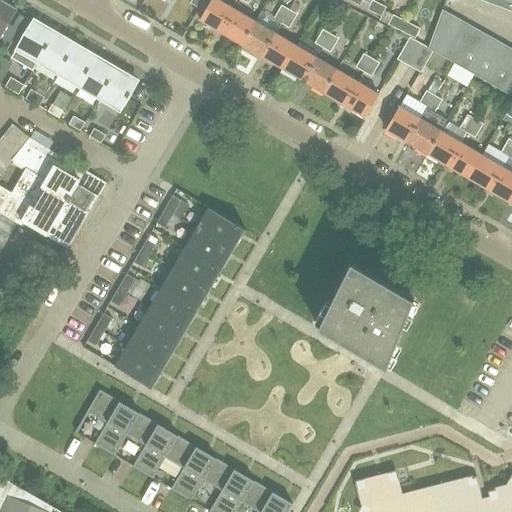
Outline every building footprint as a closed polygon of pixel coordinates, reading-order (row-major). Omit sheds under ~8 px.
[(0,0),(0,39),(17,11),(0,0)] [(199,8),(203,0),(191,0),(190,3),(199,8)] [(221,32),(235,9),(219,0),(212,0),(200,20),(221,32)] [(388,7),(375,0),(370,10),(383,17),(388,7)] [(511,0),(498,0),(497,4),(511,10),(511,0)] [(282,24),(290,10),(282,5),(274,19),(282,24)] [(242,45),(255,21),(235,9),(221,32),(242,45)] [(290,10),(282,24),(290,29),(298,15),(290,10)] [(405,33),(410,23),(396,16),(392,26),(405,33)] [(34,20),(17,50),(38,62),(55,32),(34,20)] [(262,57),(276,34),(255,21),(242,45),(262,57)] [(418,40),(423,30),(410,23),(405,33),(418,40)] [(511,96),(511,50),(463,23),(444,58),(511,96)] [(323,48),(331,34),(323,30),(315,43),(323,48)] [(55,32),(38,62),(59,74),(76,45),(55,32)] [(283,69),(297,46),(276,34),(262,57),(283,69)] [(331,34),(323,48),(332,53),(340,39),(331,34)] [(434,50),(417,41),(411,38),(399,59),(422,71),(434,50)] [(76,45),(59,74),(79,86),(97,57),(76,45)] [(304,81),(317,58),(297,46),(283,69),(304,81)] [(365,72),(373,58),(364,54),(357,68),(365,72)] [(97,57),(79,86),(100,98),(117,69),(97,57)] [(324,93),(338,70),(317,58),(304,81),(324,93)] [(373,58),(365,72),(373,77),(381,63),(373,58)] [(117,69),(100,98),(121,111),(138,81),(117,69)] [(345,105),(359,82),(338,70),(324,93),(345,105)] [(11,78),(6,87),(19,95),(24,86),(11,78)] [(366,118),(376,100),(379,94),(359,82),(345,105),(366,118)] [(32,90),(26,99),(39,107),(45,98),(32,90)] [(426,109),(434,95),(427,91),(419,104),(426,109)] [(434,95),(426,109),(435,114),(443,100),(434,95)] [(53,104),(49,112),(60,118),(64,111),(53,104)] [(407,142),(420,119),(400,106),(386,130),(407,142)] [(503,120),(511,124),(511,122),(511,109),(509,108),(503,120)] [(468,133),(476,119),(468,115),(460,129),(468,133)] [(74,117),(69,124),(81,131),(85,123),(74,117)] [(427,154),(441,131),(420,119),(407,142),(427,154)] [(476,119),(468,133),(476,138),(484,124),(476,119)] [(0,177),(13,161),(31,139),(14,125),(0,142),(0,177)] [(95,129),(90,137),(101,143),(106,136),(95,129)] [(448,166),(462,143),(441,131),(427,154),(448,166)] [(99,196),(107,183),(49,149),(31,139),(13,161),(27,169),(12,194),(0,187),(0,212),(18,223),(22,225),(24,221),(68,247),(69,247),(80,228),(83,224),(92,208),(78,199),(83,189),(98,198),(99,196)] [(509,157),(511,152),(511,140),(510,139),(502,153),(509,157)] [(469,178),(482,155),(462,143),(448,166),(469,178)] [(490,191),(503,167),(482,155),(469,178),(490,191)] [(510,203),(511,199),(511,172),(503,167),(490,191),(510,203)] [(173,215),(182,201),(173,196),(165,210),(173,215)] [(209,208),(197,229),(234,250),(246,230),(209,208)] [(165,210),(156,224),(165,229),(173,215),(165,210)] [(0,247),(18,223),(0,212),(0,247)] [(222,270),(234,250),(197,229),(186,248),(222,270)] [(150,254),(159,240),(150,235),(142,249),(150,254)] [(186,248),(174,268),(211,289),(222,270),(186,248)] [(142,249),(134,262),(142,268),(150,254),(142,249)] [(351,262),(318,327),(386,367),(414,299),(351,262)] [(174,268),(162,287),(199,309),(211,289),(174,268)] [(127,293),(135,279),(127,274),(119,288),(127,293)] [(199,309),(162,287),(151,307),(187,329),(199,309)] [(119,288),(110,302),(119,307),(127,293),(119,288)] [(176,348),(187,329),(151,307),(139,327),(176,348)] [(104,333),(112,319),(104,314),(95,327),(104,333)] [(95,327),(87,341),(96,346),(104,333),(95,327)] [(139,327),(128,346),(164,368),(176,348),(139,327)] [(128,346),(116,367),(152,388),(164,368),(128,346)] [(89,410),(108,421),(95,444),(115,456),(129,433),(140,414),(100,390),(89,410)] [(178,436),(140,414),(129,433),(147,444),(133,467),(153,479),(167,456),(178,436)] [(178,436),(167,456),(185,466),(171,489),(192,501),(205,478),(216,459),(178,436)] [(216,459),(205,478),(223,489),(210,511),(209,511),(236,511),(243,501),(255,482),(216,459)] [(511,511),(511,487),(510,486),(488,492),(489,497),(482,498),(477,477),(401,496),(398,484),(382,488),(379,477),(358,483),(364,506),(361,511),(362,511),(511,511)] [(1,483),(0,486),(0,511),(61,511),(3,478),(1,483)] [(255,482),(243,501),(261,511),(288,511),(293,504),(255,482)]
